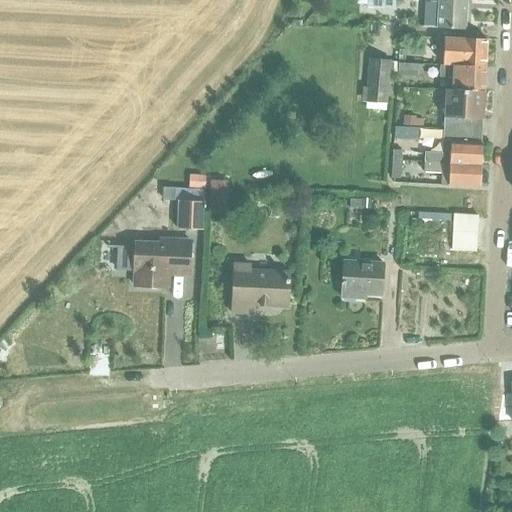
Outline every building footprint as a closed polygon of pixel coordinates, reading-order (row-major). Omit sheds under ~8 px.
[(424,2),(423,27),(437,28),(465,29),(465,0),(437,0),(438,3),(424,2)] [(444,37),(443,65),(485,67),(487,39),(444,37)] [(398,75),(399,63),(370,60),(366,101),(386,102),(389,74),(398,75)] [(418,64),(399,63),(398,75),(417,77),(418,64)] [(452,78),(452,90),(484,91),(485,67),(443,65),(440,65),(439,77),(452,78)] [(444,118),(444,129),(482,131),(482,119),(483,119),(484,91),(452,90),(446,89),(445,118),(444,118)] [(401,120),(400,143),(421,144),(422,130),(442,131),(442,123),(401,120)] [(425,152),(424,162),(480,165),(481,143),(482,131),(444,129),(443,141),(451,141),(450,153),(425,152)] [(393,150),(392,160),(401,161),(402,151),(393,150)] [(392,160),(391,177),(400,178),(401,161),(392,160)] [(480,165),(424,162),(424,172),(449,173),(448,186),(479,187),(480,165)] [(190,175),(189,188),(205,189),(205,176),(190,175)] [(174,190),(163,189),(163,201),(174,201),(174,190)] [(204,202),(179,200),(177,229),(203,230),(204,202)] [(451,251),(475,252),(476,217),(453,215),(451,251)] [(117,248),(116,270),(134,271),(134,272),(135,272),(135,286),(167,288),(168,274),(189,274),(191,241),(168,240),(168,247),(135,246),(135,249),(117,248)] [(382,294),(384,263),(343,260),(341,296),(359,297),(359,293),(382,294)] [(288,307),(290,272),(250,270),(250,265),(234,264),(231,313),(254,314),(254,305),(288,307)] [(511,392),(504,393),(503,409),(511,408),(511,392)]
